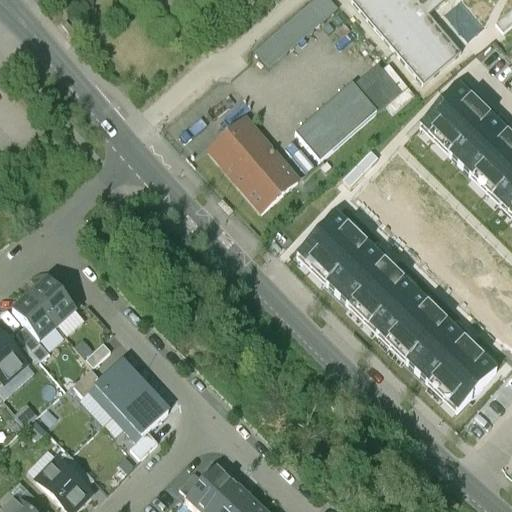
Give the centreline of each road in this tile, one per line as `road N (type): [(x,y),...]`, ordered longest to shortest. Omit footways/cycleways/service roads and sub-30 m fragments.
road 1 (residential): [(135,151),(465,482)]
road 2 (residential): [(48,241),(208,424)]
road 3 (residential): [(0,4),(135,151)]
road 4 (residential): [(208,424),(305,511)]
road 5 (residential): [(135,151),(48,241)]
road 6 (residential): [(118,511),(208,424)]
